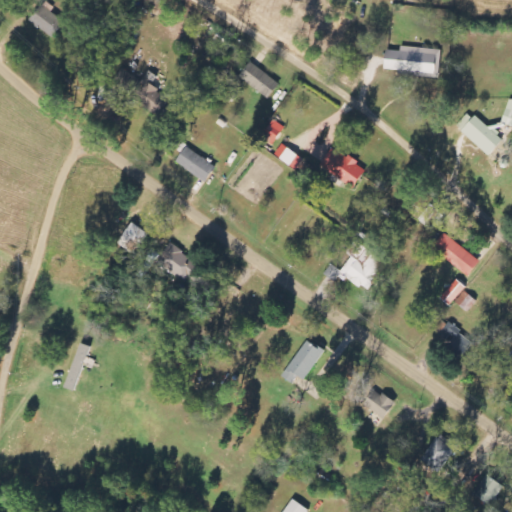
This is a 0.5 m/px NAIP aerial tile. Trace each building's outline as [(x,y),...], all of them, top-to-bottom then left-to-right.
[(56,8),(45,1),(32,23),(56,38),(65,21),(52,14),(56,8)] [(440,78),(443,51),(402,46),(401,52),(388,50),(385,72),(440,78)] [(269,99),(281,85),(252,62),(240,77),(269,99)] [(224,76),(211,67),(204,78),(218,86),(224,76)] [(172,100),(152,86),(158,77),(150,72),(132,98),(160,117),(172,100)] [(511,127),(511,97),(510,97),(503,125),(511,127)] [(463,131),(490,157),(505,141),(478,116),(463,131)] [(286,127),(273,121),(264,140),(277,146),(286,127)] [(291,166),(299,156),(283,144),(276,154),(291,166)] [(177,163),(207,183),(217,167),(187,148),(177,163)] [(356,188),(368,170),(333,148),(322,167),(356,188)] [(120,246),(137,255),(149,233),(132,223),(120,246)] [(470,277),(481,261),(445,234),(434,250),(470,277)] [(343,272),(332,265),(326,274),(336,281),(341,274),(368,293),(388,263),(356,242),(348,254),(353,257),(343,272)] [(159,262),(190,284),(202,265),(171,244),(159,262)] [(451,307),(468,289),(459,280),(442,298),(451,307)] [(458,304),(468,309),(474,297),(464,292),(458,304)] [(465,355),(475,342),(450,324),(441,337),(465,355)] [(299,376),(305,381),(326,353),(310,341),(284,375),(294,383),(299,376)] [(66,388),(75,391),(92,348),(83,344),(66,388)] [(366,406),(386,420),(397,405),(377,390),(366,406)] [(423,461),(439,474),(457,450),(440,437),(423,461)] [(492,506),(506,488),(490,475),(476,493),(492,506)] [(286,511),(309,511),(310,511),(294,500),(286,511)]
